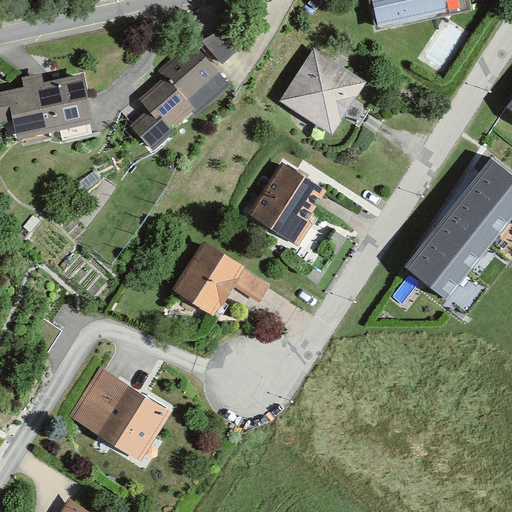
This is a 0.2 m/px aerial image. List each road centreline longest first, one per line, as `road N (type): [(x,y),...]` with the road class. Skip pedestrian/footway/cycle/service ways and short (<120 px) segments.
road 1 (residential): [(511,35),(383,244),(277,369),(242,379),(91,328),(0,473)]
road 2 (residential): [(171,0),(0,37)]
